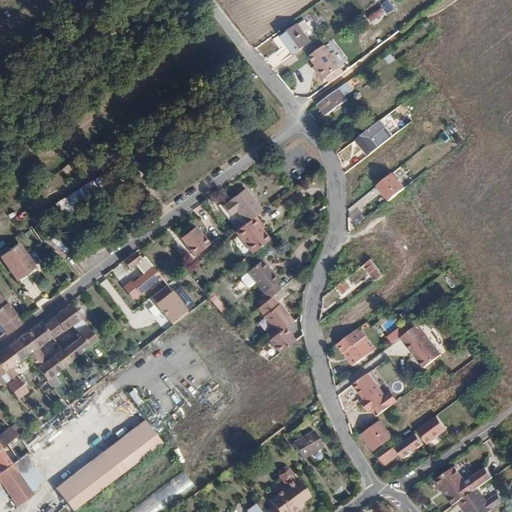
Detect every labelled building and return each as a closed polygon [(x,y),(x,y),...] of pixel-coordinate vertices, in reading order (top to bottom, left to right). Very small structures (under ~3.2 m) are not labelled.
[(385,0),(381,3),(388,13),(395,8),(389,0),(385,0)] [(381,5),(367,16),(373,24),(387,13),(381,5)] [(304,21),(298,25),(304,33),(310,30),(304,21)] [(298,25),(282,37),(290,48),(294,53),(310,42),(304,33),(298,25)] [(290,48),(282,37),(280,35),(274,39),(283,53),(290,48)] [(324,47),(309,57),(326,79),(340,68),(324,47)] [(335,92),(315,107),(323,118),(346,100),(344,98),(353,91),(347,83),(338,90),(335,92)] [(380,120),(357,139),(369,155),(379,147),(378,146),(382,143),(376,136),(386,128),(380,120)] [(491,120),(408,191),(423,208),(506,137),(491,120)] [(511,153),(505,145),(426,213),(440,229),(511,166),(511,153)] [(393,171),(376,185),(388,201),(406,187),(393,171)] [(511,177),(444,235),(456,249),(511,202),(511,177)] [(54,200),(62,215),(100,196),(93,180),(54,200)] [(236,212),(246,224),(256,217),(262,212),(246,191),(230,203),(231,204),(225,209),(231,217),(236,212)] [(511,211),(460,255),(472,270),(511,235),(511,211)] [(246,224),(239,230),(246,240),(262,228),(259,224),(261,223),(256,217),(246,224)] [(196,228),(182,239),(189,247),(187,248),(195,258),(210,246),(196,228)] [(262,228),(246,240),(256,252),(271,240),(262,228)] [(189,247),(182,239),(180,240),(187,248),(189,247)] [(33,267),(17,243),(0,255),(16,278),(33,267)] [(511,247),(475,278),(486,292),(511,270),(511,247)] [(141,261),(135,254),(135,253),(123,262),(123,263),(129,270),(141,261)] [(365,265),(376,281),(383,276),(384,275),(372,259),(365,265)] [(279,279),(262,260),(246,272),(268,299),(271,297),(281,289),(275,283),(279,279)] [(113,301),(119,298),(107,279),(102,282),(113,301)] [(345,280),(328,294),(335,303),(348,293),(352,289),(345,280)] [(511,282),(477,312),(487,325),(511,304),(511,282)] [(171,293),(155,305),(170,324),(186,312),(171,293)] [(21,325),(19,322),(0,295),(0,327),(4,334),(6,336),(21,325)] [(268,299),(258,308),(264,316),(263,317),(277,334),(284,329),(292,322),(279,305),(278,306),(271,297),(268,299)] [(96,341),(69,305),(44,326),(53,339),(54,340),(70,328),(79,339),(62,351),(70,362),(96,341)] [(186,312),(170,324),(172,327),(187,314),(186,312)] [(415,327),(409,321),(400,328),(405,334),(415,327)] [(53,339),(44,326),(41,322),(17,341),(28,357),(53,339)] [(440,356),(416,326),(415,327),(405,334),(400,339),(399,339),(423,369),(440,356)] [(405,334),(400,328),(395,332),(399,337),(400,339),(405,334)] [(294,342),(284,329),(277,334),(269,341),(278,354),(294,342)] [(357,330),(335,347),(342,355),(345,353),(349,358),(346,361),(352,367),(361,360),(363,363),(368,359),(366,356),(374,351),(357,330)] [(399,337),(395,332),(388,337),(392,342),(399,337)] [(28,357),(17,341),(0,353),(0,366),(10,383),(7,385),(17,400),(18,399),(27,393),(12,369),(28,357)] [(37,369),(47,382),(71,363),(70,362),(62,351),(37,369)] [(245,360),(162,423),(174,439),(257,375),(245,360)] [(284,363),(178,445),(190,459),(296,378),(284,363)] [(0,383),(3,388),(7,385),(10,383),(0,366),(0,383)] [(368,373),(353,384),(365,400),(362,402),(369,411),(372,409),(378,416),(397,401),(391,393),(386,396),(368,373)] [(300,384),(195,466),(207,481),(312,399),(300,384)] [(45,394),(49,402),(57,398),(53,390),(45,394)] [(136,406),(141,402),(132,390),(128,394),(136,406)] [(447,429),(438,417),(419,431),(428,444),(447,429)] [(97,483),(157,437),(145,421),(105,452),(109,458),(89,473),(97,483)] [(393,437),(381,421),(363,435),(375,451),(393,437)] [(0,451),(1,450),(16,436),(9,429),(0,436),(0,451)] [(317,431),(295,443),(303,458),(325,446),(317,431)] [(395,447),(381,458),(387,466),(401,455),(404,459),(424,443),(416,433),(396,448),(395,447)] [(162,443),(157,437),(97,483),(102,490),(162,443)] [(164,449),(84,511),(118,511),(178,466),(164,449)] [(0,472),(11,464),(1,450),(0,451),(0,472)] [(68,506),(97,483),(89,473),(109,458),(105,452),(56,490),(68,506)] [(17,507),(33,495),(11,464),(0,472),(0,491),(4,488),(17,507)] [(466,481),(455,466),(436,480),(454,505),(459,502),(474,491),(478,488),(494,477),(487,467),(466,481)] [(268,500),(271,504),(276,511),(287,511),(288,511),(287,511),(292,511),(298,508),(297,506),(309,497),(295,478),(288,469),(283,468),(279,471),(278,476),(286,487),(268,500)] [(181,471),(131,511),(165,511),(195,488),(181,471)] [(102,490),(97,483),(68,506),(72,511),(102,490)] [(490,511),(494,509),(478,488),(474,491),(459,502),(464,509),(467,507),(470,511),(490,511)] [(260,511),(254,503),(245,510),(237,502),(236,503),(236,504),(235,504),(235,505),(234,505),(234,506),(234,507),(233,508),(233,509),(232,511),(231,511),(260,511)]
